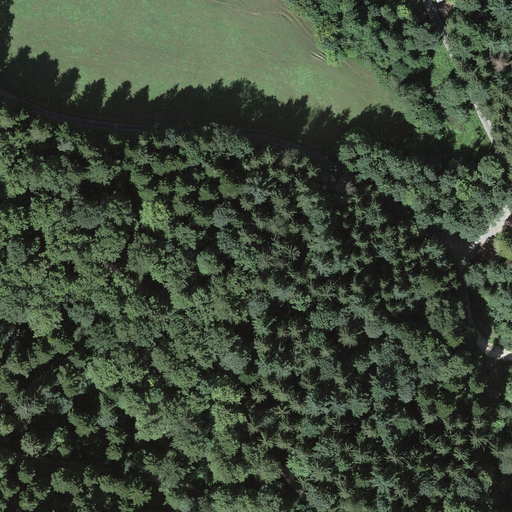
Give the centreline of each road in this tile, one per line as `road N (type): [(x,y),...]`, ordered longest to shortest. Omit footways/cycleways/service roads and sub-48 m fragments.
road 1 (track): [(0,93),(79,123),(275,142),(346,175),(420,233),(457,245),(488,235),(510,209),(507,170),(491,134)]
road 2 (track): [(0,194),(169,308),(191,331),(226,404),(318,511)]
road 3 (track): [(0,451),(182,487),(233,511)]
road 4 (track): [(422,0),(491,134)]
road 5 (track): [(457,245),(468,324),(482,345),(511,355)]
